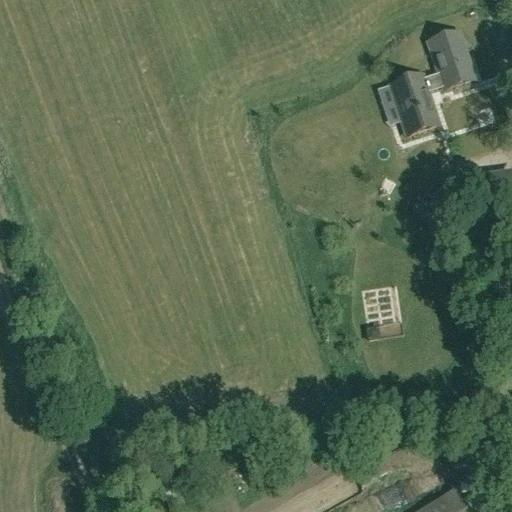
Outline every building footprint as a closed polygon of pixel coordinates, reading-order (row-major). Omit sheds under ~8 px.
[(429,105),(447,99),(445,93),(474,84),(459,38),(426,49),(430,61),(434,60),(439,75),(422,81),(421,78),(398,86),(412,131),(435,123),(429,105)] [(370,106),(290,128),(311,204),(391,182),(370,106)] [(438,131),(422,140),(432,157),(448,148),(438,131)] [(477,224),(502,220),(511,218),(511,181),(497,184),(459,189),(444,191),(449,228),(477,224)] [(178,490),(167,494),(173,511),(177,511),(185,509),(178,490)] [(467,511),(455,493),(424,511),(467,511)]
